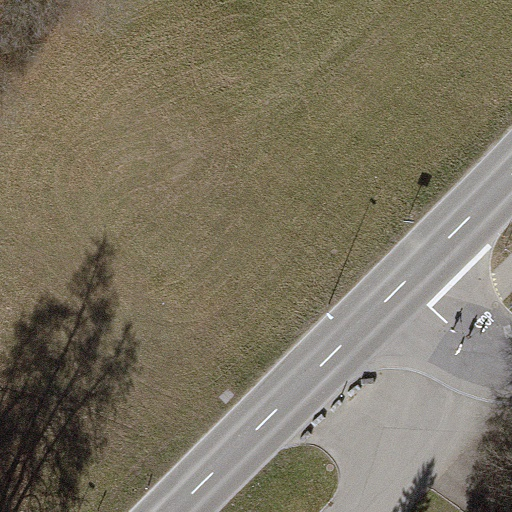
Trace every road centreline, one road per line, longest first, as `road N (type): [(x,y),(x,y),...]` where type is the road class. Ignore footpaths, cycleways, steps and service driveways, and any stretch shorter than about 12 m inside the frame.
road 1 (secondary): [(172,511),(398,289)]
road 2 (secondary): [(398,289),(511,175)]
road 3 (unclassified): [(398,289),(456,332),(511,358)]
